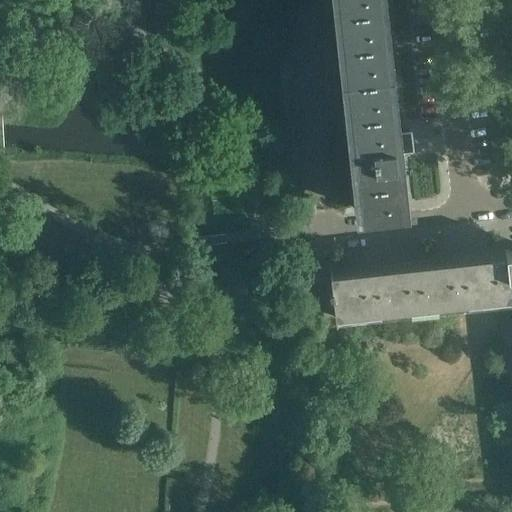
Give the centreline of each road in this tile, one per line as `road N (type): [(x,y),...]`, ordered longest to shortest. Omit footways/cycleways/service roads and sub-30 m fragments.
road 1 (residential): [(291,27),(312,230),(459,209)]
road 2 (residential): [(459,209),(440,0)]
